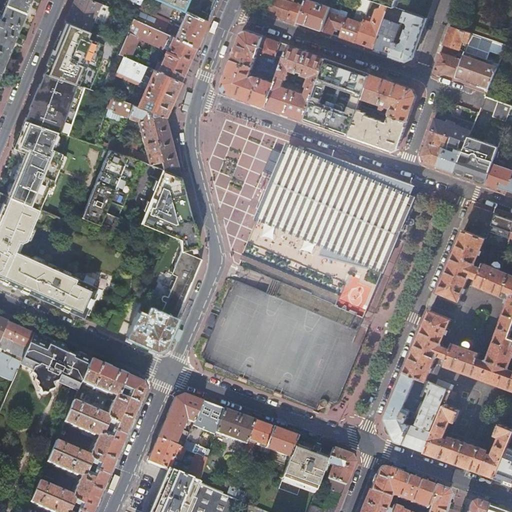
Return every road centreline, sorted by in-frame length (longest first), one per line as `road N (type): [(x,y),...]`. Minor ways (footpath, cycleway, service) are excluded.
road 1 (tertiary): [(199,95),(192,153),(216,254),(169,372)]
road 2 (residential): [(404,166),(199,95)]
road 3 (secondary): [(360,441),(169,372)]
road 4 (residential): [(231,11),(419,77)]
road 5 (secondary): [(169,372),(0,299)]
road 6 (residential): [(360,441),(420,297)]
road 7 (residential): [(0,143),(59,0)]
road 8 (tertiary): [(169,372),(109,511)]
